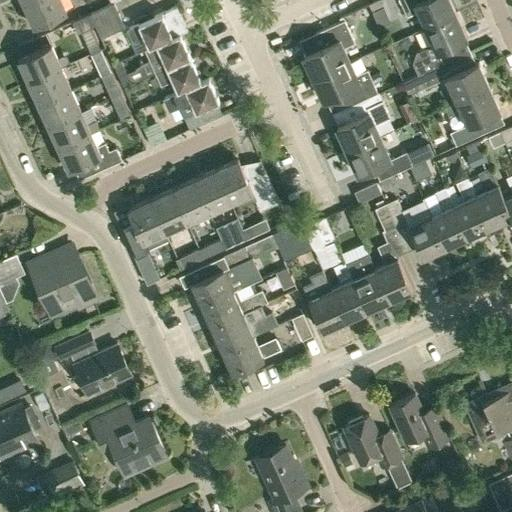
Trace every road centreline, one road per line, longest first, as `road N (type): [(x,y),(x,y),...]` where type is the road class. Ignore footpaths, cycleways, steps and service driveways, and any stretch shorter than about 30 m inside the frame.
road 1 (residential): [(86,219),(104,235),(180,402),(205,419)]
road 2 (residential): [(86,219),(104,185),(279,105)]
road 3 (residential): [(298,386),(462,311),(511,310)]
road 4 (residential): [(110,511),(190,473),(205,419)]
road 5 (residential): [(0,126),(37,197),(86,219)]
road 6 (residential): [(348,502),(298,386)]
